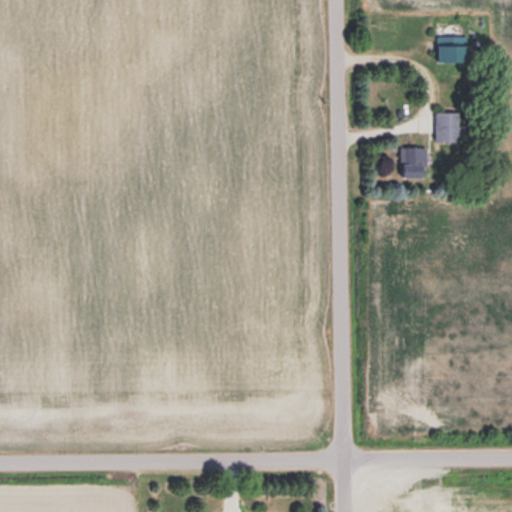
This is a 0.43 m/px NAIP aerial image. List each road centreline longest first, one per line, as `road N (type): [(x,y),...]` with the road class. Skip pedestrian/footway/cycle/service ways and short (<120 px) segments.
road 1 (residential): [(349,511),(342,0)]
road 2 (residential): [(511,460),(0,465)]
